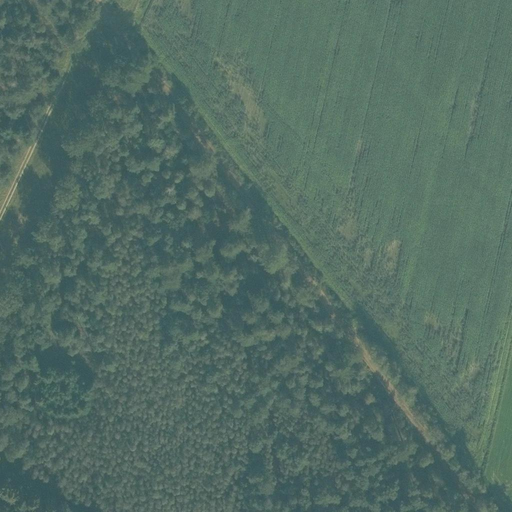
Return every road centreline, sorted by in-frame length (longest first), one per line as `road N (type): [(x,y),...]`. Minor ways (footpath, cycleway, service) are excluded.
road 1 (track): [(478,511),(94,0)]
road 2 (track): [(100,8),(0,212)]
